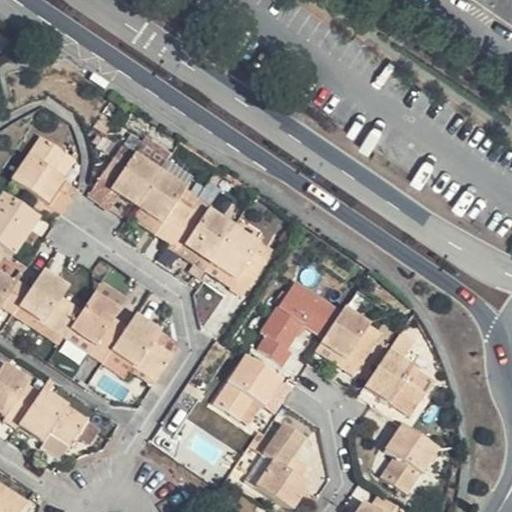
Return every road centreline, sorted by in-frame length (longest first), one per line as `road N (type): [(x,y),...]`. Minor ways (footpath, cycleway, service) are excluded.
road 1 (unclassified): [(31,0),(460,290),(508,346)]
road 2 (unclassified): [(511,275),(446,241),(86,0)]
road 3 (residential): [(116,499),(140,432),(194,347),(183,294),(66,215)]
road 4 (residential): [(101,511),(0,447)]
